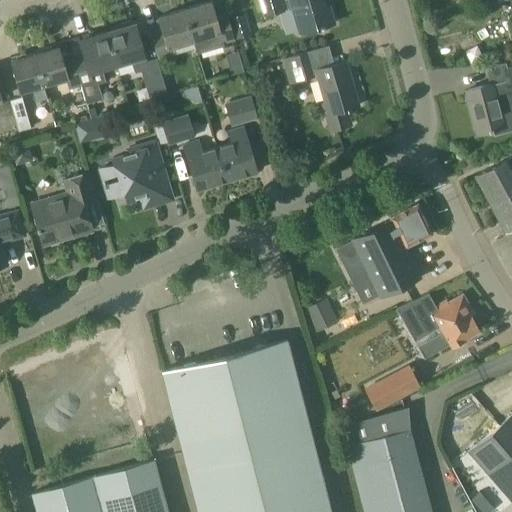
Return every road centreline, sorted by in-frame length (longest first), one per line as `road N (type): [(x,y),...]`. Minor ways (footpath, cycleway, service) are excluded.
road 1 (unclassified): [(0,338),(251,221),(388,168),(415,148)]
road 2 (unclassified): [(511,314),(415,148)]
road 3 (unclassified): [(415,148),(425,111),(394,0)]
